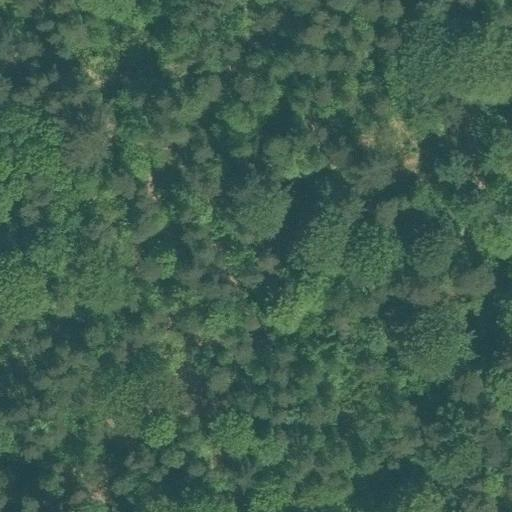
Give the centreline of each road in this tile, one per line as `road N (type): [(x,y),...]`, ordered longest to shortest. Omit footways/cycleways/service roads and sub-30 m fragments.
road 1 (track): [(244,41),(159,176),(144,216),(101,486)]
road 2 (track): [(511,100),(308,42),(244,41)]
